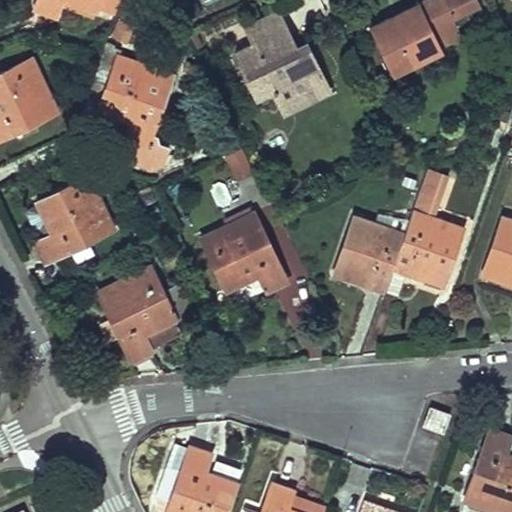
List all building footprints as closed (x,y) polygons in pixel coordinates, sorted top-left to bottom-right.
[(38,0),(36,8),(56,16),(60,3),(61,0),(71,0),(97,9),(99,0),(38,0)] [(71,0),(61,0),(60,3),(95,15),(97,9),(71,0)] [(391,73),(441,49),(439,45),(430,26),(451,16),(478,3),(476,0),(421,0),(399,11),(402,17),(390,23),(387,17),(368,26),(391,73)] [(280,107),(314,91),(308,78),(320,72),(314,59),(303,56),(297,59),(292,49),(295,47),(289,35),(277,10),(245,26),(253,43),(234,52),(256,97),(272,90),(280,107)] [(387,17),(390,23),(402,17),(399,11),(387,17)] [(430,26),(439,45),(460,35),(451,16),(430,26)] [(119,21),(113,34),(127,40),(133,27),(119,21)] [(158,134),(151,132),(156,120),(173,73),(118,54),(120,51),(116,43),(111,41),(109,46),(108,45),(94,85),(106,89),(100,104),(99,107),(117,114),(133,119),(120,155),(153,167),(161,164),(168,145),(155,140),(158,134)] [(0,135),(11,130),(12,131),(56,109),(31,57),(0,71),(0,135)] [(280,107),(283,113),(329,91),(320,72),(308,78),(314,91),(280,107)] [(94,85),(88,100),(100,104),(106,89),(94,85)] [(177,98),(169,120),(184,126),(193,104),(177,98)] [(238,179),(252,172),(241,149),(227,156),(238,179)] [(431,217),(445,176),(426,169),(408,219),(383,289),(396,294),(405,271),(406,271),(407,269),(442,282),(461,228),(431,217)] [(45,261),(69,249),(114,227),(88,175),(37,200),(46,219),(53,232),(35,241),(45,261)] [(287,281),(275,257),(276,256),(254,212),(251,213),(249,208),(226,219),(228,224),(202,237),(226,288),(259,273),(267,290),(287,281)] [(354,215),(334,270),(369,282),(368,284),(383,290),(383,289),(408,219),(377,213),(374,222),(354,215)] [(511,219),(502,216),(483,271),(511,281),(511,219)] [(133,359),(152,349),(150,345),(179,331),(173,318),(176,316),(163,290),(150,265),(98,291),(111,317),(99,323),(109,341),(121,335),(133,359)] [(179,283),(163,290),(176,316),(191,308),(179,283)] [(431,406),(424,425),(443,432),(450,413),(431,406)] [(481,453),(480,453),(463,499),(500,511),(511,511),(511,440),(509,439),(510,435),(503,432),(490,427),(481,453)] [(226,511),(238,481),(204,470),(210,451),(190,444),(189,446),(174,441),(149,511),(153,511),(226,511)] [(263,506),(260,511),(322,511),(325,505),(291,493),(293,488),(283,485),(272,481),(263,506)]
